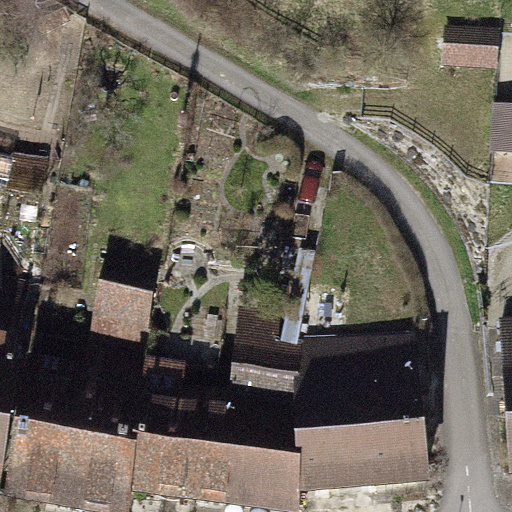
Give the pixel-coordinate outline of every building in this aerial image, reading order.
[(447,25),(444,66),(499,69),(501,28),(447,25)] [(511,151),(511,105),(498,104),(496,150),(511,151)] [(174,248),(122,239),(104,339),(157,348),(174,248)] [(44,316),(0,308),(0,494),(98,511),(143,511),(173,350),(157,348),(104,339),(92,336),(86,369),(36,360),(44,316)] [(234,398),(174,387),(155,499),(248,511),(311,511),(312,354),(286,348),(290,323),(246,314),(234,398)] [(443,487),(429,330),(310,340),(312,354),(324,498),(443,487)]
